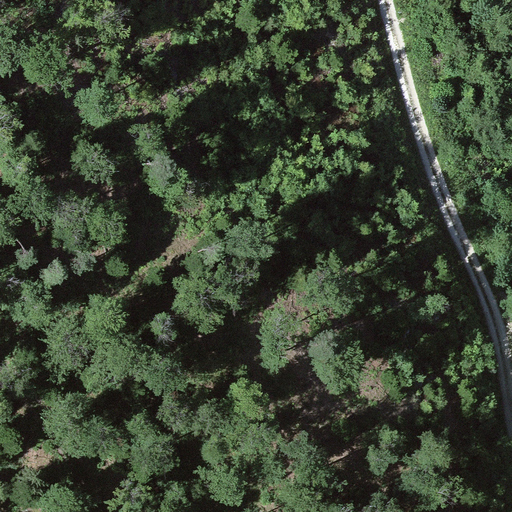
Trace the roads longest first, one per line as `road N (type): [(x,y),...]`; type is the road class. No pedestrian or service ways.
road 1 (track): [(379,0),(421,141),(495,311),(511,409)]
road 2 (track): [(100,511),(0,357)]
